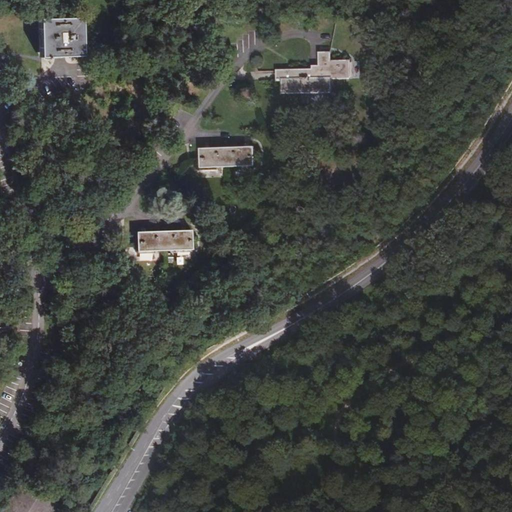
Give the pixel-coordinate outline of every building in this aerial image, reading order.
[(31,19),(30,61),(73,61),(74,19),(31,19)] [(323,67),(280,66),(279,77),(288,77),(288,89),(334,89),(335,77),(354,77),(354,59),(334,59),(333,46),(322,47),(323,67)] [(193,149),(194,171),(248,171),(248,148),(193,149)] [(185,252),(184,231),(131,232),(131,254),(185,252)] [(54,511),(59,504),(23,481),(3,511),(54,511)]
